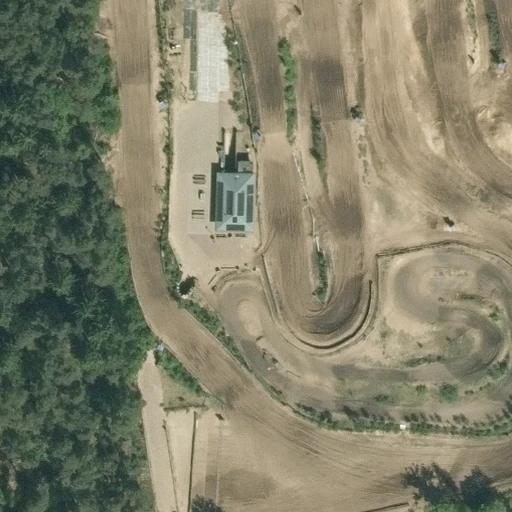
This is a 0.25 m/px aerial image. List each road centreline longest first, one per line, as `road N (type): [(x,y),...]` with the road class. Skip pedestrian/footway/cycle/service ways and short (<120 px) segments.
road 1 (track): [(168,511),(149,375),(190,271),(178,229),(190,103)]
road 2 (track): [(511,252),(442,235),(380,248),(368,322),(349,344),(327,353),(287,338),(254,260)]
road 3 (track): [(279,220),(254,260),(214,259),(190,271),(204,274),(227,325),(244,340)]
